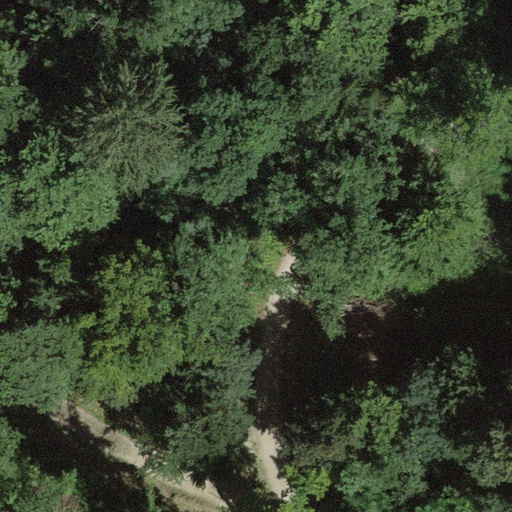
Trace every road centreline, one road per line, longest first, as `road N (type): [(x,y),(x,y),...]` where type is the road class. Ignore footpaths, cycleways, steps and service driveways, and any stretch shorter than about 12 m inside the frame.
road 1 (track): [(511,93),(416,128),(309,196),(272,308),(268,416),(285,511)]
road 2 (track): [(268,511),(123,449),(0,374)]
